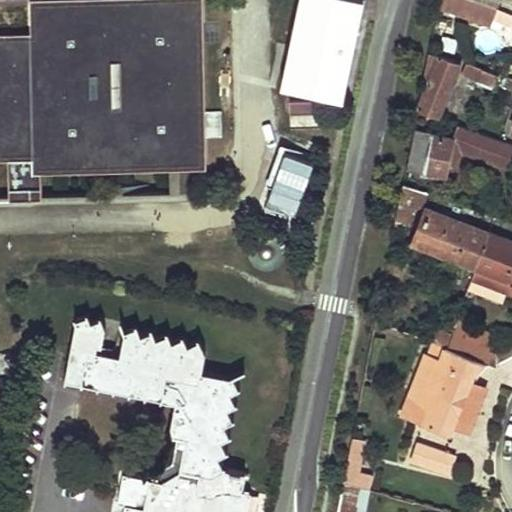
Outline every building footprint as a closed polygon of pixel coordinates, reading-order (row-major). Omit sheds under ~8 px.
[(0,155),(9,155),(9,186),(20,185),(30,185),(30,196),(42,195),(42,168),(207,165),(203,0),(156,0),(157,3),(0,6),(0,155)] [(340,107),(360,3),(345,0),(294,0),(276,95),(340,107)] [(478,0),(439,0),(439,5),(487,24),(494,6),(478,0)] [(429,52),(418,107),(440,116),(458,72),(462,61),(441,52),(440,56),(429,52)] [(490,84),(495,71),(468,60),(463,74),(490,84)] [(285,128),(315,126),(313,102),(283,104),(285,128)] [(418,131),(412,164),(426,167),(426,170),(446,174),(448,161),(457,165),(462,151),(507,167),(511,153),(511,143),(501,139),(456,122),(453,136),(418,131)] [(262,204),(293,214),(313,154),(283,144),(262,204)] [(415,188),(402,184),(394,219),(408,221),(415,188)] [(20,185),(9,186),(10,197),(30,196),(30,185),(20,185)] [(488,232),(421,207),(408,242),(474,268),(488,232)] [(511,241),(488,232),(474,268),(465,292),(473,294),(475,289),(504,301),(508,291),(511,293),(511,292),(511,241)] [(65,376),(176,399),(170,429),(179,431),(188,433),(181,467),(165,478),(153,475),(126,470),(120,499),(128,501),(125,511),(247,511),(252,490),(243,488),(247,470),(226,465),(222,453),(228,449),(224,437),(231,433),(227,422),(234,419),(230,406),(238,402),(234,390),(241,387),(235,373),(229,376),(203,369),(206,353),(202,340),(188,343),(185,336),(173,339),(169,332),(157,336),(154,330),(141,333),(139,327),(126,330),(121,355),(97,349),(98,344),(102,345),(106,327),(104,317),(92,320),(90,312),(76,316),(77,319),(65,376)] [(492,340),(453,326),(445,346),(483,360),(495,365),(492,340)] [(483,360),(445,346),(433,342),(429,353),(425,353),(403,413),(449,430),(453,422),(467,427),(482,392),(467,386),(468,384),(471,378),(473,371),(483,360)] [(486,384),(471,378),(468,384),(483,391),(486,384)] [(365,433),(352,430),(346,463),(359,465),(365,433)] [(155,467),(153,475),(165,478),(181,467),(188,433),(179,431),(173,461),(163,468),(155,467)] [(426,445),(418,461),(452,478),(458,465),(453,463),(455,459),(426,445)] [(374,480),(344,472),(342,483),(370,491),(372,491),(374,480)] [(366,511),(370,491),(342,483),(335,511),(366,511)] [(411,511),(414,502),(389,495),(385,510),(391,511),(411,511)]
